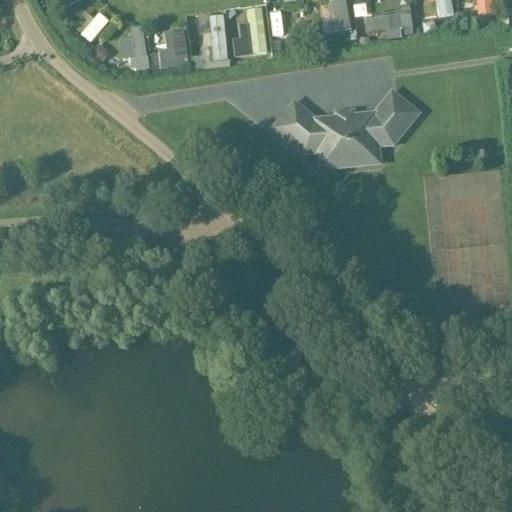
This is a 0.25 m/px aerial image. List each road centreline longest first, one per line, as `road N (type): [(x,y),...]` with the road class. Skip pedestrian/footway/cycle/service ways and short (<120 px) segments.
road 1 (unclassified): [(241,228),(51,56),(16,0)]
road 2 (unclassified): [(414,402),(241,228)]
road 3 (unclassified): [(0,227),(241,228)]
road 4 (unclassified): [(463,511),(414,402)]
